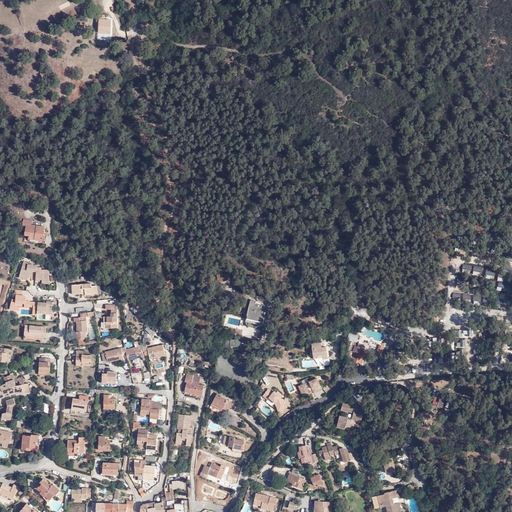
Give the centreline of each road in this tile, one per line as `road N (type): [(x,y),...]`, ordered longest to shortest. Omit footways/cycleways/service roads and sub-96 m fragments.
road 1 (residential): [(49,213),(65,303),(52,449),(43,464),(0,470)]
road 2 (residential): [(338,389),(269,434),(231,506),(196,511)]
road 3 (unknown): [(265,440),(250,401),(272,310),(268,298),(247,292)]
road 4 (unknown): [(451,289),(489,290),(499,298),(490,367)]
